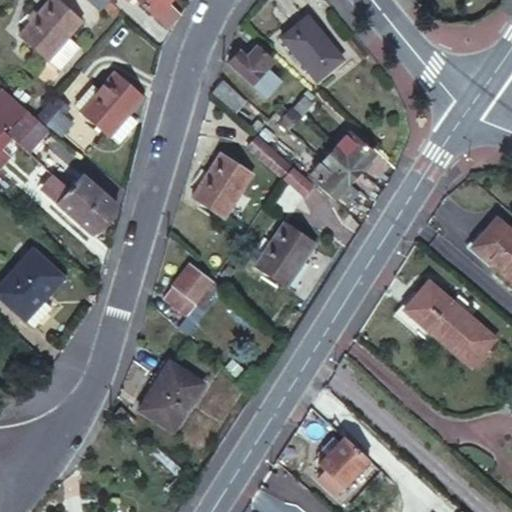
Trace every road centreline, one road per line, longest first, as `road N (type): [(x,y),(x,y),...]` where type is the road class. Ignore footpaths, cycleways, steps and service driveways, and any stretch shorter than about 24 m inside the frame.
road 1 (residential): [(206,0),(87,396),(39,465)]
road 2 (unclassified): [(466,109),(197,511)]
road 3 (unknown): [(295,358),(486,511)]
road 4 (unclassified): [(466,109),(370,0)]
